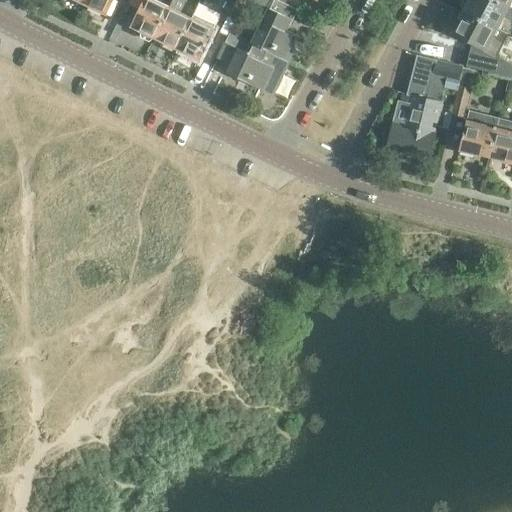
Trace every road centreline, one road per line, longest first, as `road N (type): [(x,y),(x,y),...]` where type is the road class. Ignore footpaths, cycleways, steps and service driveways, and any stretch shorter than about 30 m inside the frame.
road 1 (tertiary): [(273,156),(4,20)]
road 2 (residential): [(333,182),(428,0)]
road 3 (tertiary): [(511,228),(333,182)]
road 4 (residential): [(357,0),(273,156)]
